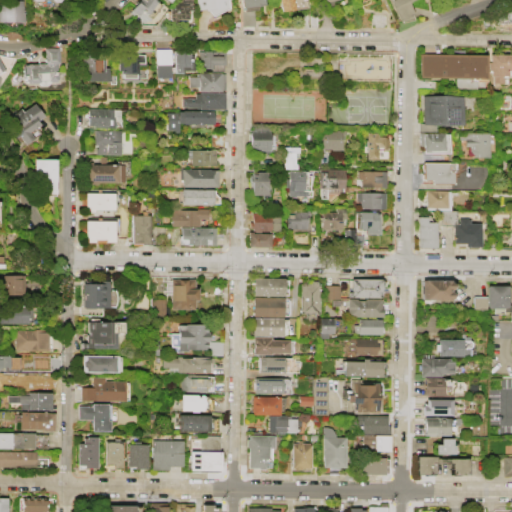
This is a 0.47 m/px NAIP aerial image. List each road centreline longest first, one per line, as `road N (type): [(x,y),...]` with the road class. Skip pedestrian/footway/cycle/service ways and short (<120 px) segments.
road 1 (residential): [(511,491),(0,481)]
road 2 (residential): [(236,511),(243,39)]
road 3 (residential): [(397,511),(404,39)]
road 4 (residential): [(511,264),(67,260)]
road 5 (residential): [(511,38),(68,35)]
road 6 (residential): [(62,511),(67,260)]
road 7 (residential): [(67,260),(32,217),(16,151),(0,130)]
